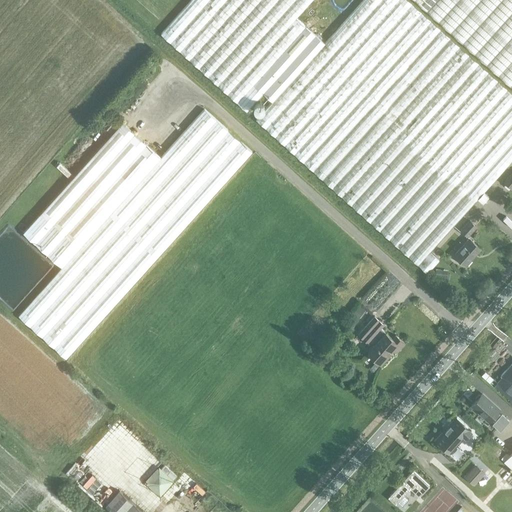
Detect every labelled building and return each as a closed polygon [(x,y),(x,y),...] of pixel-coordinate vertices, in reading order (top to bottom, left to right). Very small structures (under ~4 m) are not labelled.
[(511,93),(408,0),(362,0),(324,42),(305,25),(296,17),(310,0),(190,0),(161,33),(247,110),(263,92),(272,101),(256,118),(428,272),(439,259),(430,251),(477,198),(482,203),(488,196),(483,192),(511,159),(511,93)] [(511,0),(415,0),(511,87),(511,0)] [(252,152),(204,109),(161,157),(123,122),(122,122),(23,232),(62,267),(18,315),(66,358),(252,152)] [(121,121),(119,119),(117,118),(106,130),(110,133),(121,121)] [(511,188),(511,186),(511,171),(503,181),(511,188)] [(460,230),(468,236),(477,226),(470,219),(460,230)] [(465,266),(480,249),(469,239),(454,256),(465,266)] [(395,352),(400,347),(404,342),(395,335),(392,339),(380,328),(383,325),(373,316),(357,335),(371,348),(367,352),(380,364),(392,350),(395,352)] [(511,362),(501,375),(511,385),(511,362)] [(476,400),(471,405),(480,413),(487,420),(489,421),(491,418),(495,422),(493,424),(500,430),(508,420),(502,414),(501,415),(497,412),(499,409),(482,393),(480,395),(479,394),(478,394),(475,398),(475,399),(476,400)] [(456,415),(448,425),(436,438),(448,449),(463,432),(466,435),(471,429),(456,415)] [(450,467),(455,461),(443,452),(438,458),(450,467)] [(511,452),(509,455),(506,453),(501,459),(504,462),(511,469),(511,452)] [(160,496),(174,480),(159,466),(144,482),(160,496)] [(484,473),(477,466),(467,478),(474,484),(484,473)] [(413,470),(388,497),(396,504),(411,488),(419,496),(429,485),(413,470)] [(175,501),(177,499),(191,511),(208,511),(180,487),(173,495),(172,494),(170,497),(175,501)] [(113,511),(144,511),(119,490),(105,505),(113,511)]
